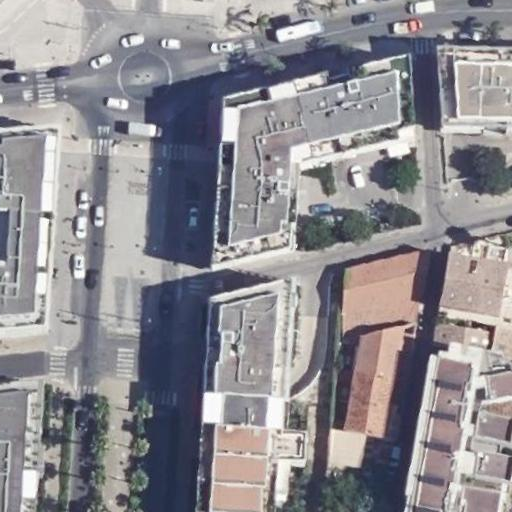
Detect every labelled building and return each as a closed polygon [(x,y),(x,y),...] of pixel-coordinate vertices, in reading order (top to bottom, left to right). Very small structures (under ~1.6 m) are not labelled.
[(511,55),(439,54),(443,130),(511,131),(511,55)] [(415,130),(411,57),(354,71),(358,86),(328,93),(325,78),(225,102),(212,269),(291,251),(295,250),(301,166),(400,142),(398,133),(415,130)] [(0,142),(50,139),(39,331),(48,330),(61,126),(0,131),(0,142)] [(0,334),(39,331),(50,139),(0,142),(0,213),(0,214),(0,216),(0,334)] [(428,251),(428,250),(345,268),(344,278),(339,336),(341,336),(362,332),(402,324),(417,320),(428,251)] [(507,266),(448,255),(438,311),(446,312),(447,304),(498,313),(501,299),(505,279),(507,266)] [(511,286),(511,280),(505,279),(501,299),(510,300),(511,286)] [(210,300),(204,395),(286,400),(292,280),(210,300)] [(400,417),(417,320),(402,324),(385,434),(396,437),(400,417)] [(494,330),(437,320),(432,341),(491,352),(511,356),(511,326),(496,324),(494,330)] [(402,324),(362,332),(346,426),(367,431),(385,434),(402,324)] [(432,341),(430,357),(481,366),(479,379),(511,374),(511,367),(511,361),(493,364),(491,352),(432,341)] [(430,357),(402,511),(507,511),(511,497),(459,487),(462,474),(511,483),(511,458),(480,453),(479,456),(466,454),(468,438),(511,445),(511,374),(479,379),(481,366),(430,357)] [(34,382),(24,511),(36,511),(45,381),(34,382)] [(0,384),(0,511),(24,511),(34,382),(0,384)] [(204,395),(196,511),(276,511),(280,462),(306,464),(308,434),(283,433),(286,400),(204,395)] [(346,426),(332,423),(331,447),(362,454),(367,431),(346,426)] [(393,439),(371,434),(366,459),(388,463),(393,439)]
